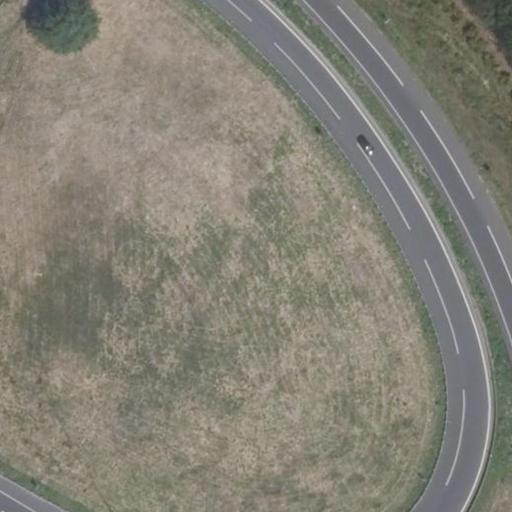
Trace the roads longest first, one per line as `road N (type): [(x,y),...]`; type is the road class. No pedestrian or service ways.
road 1 (motorway): [(246,0),(271,20),(400,181),(440,265),(473,363),(472,448),(440,511)]
road 2 (motorway): [(511,321),(420,142),(310,0)]
